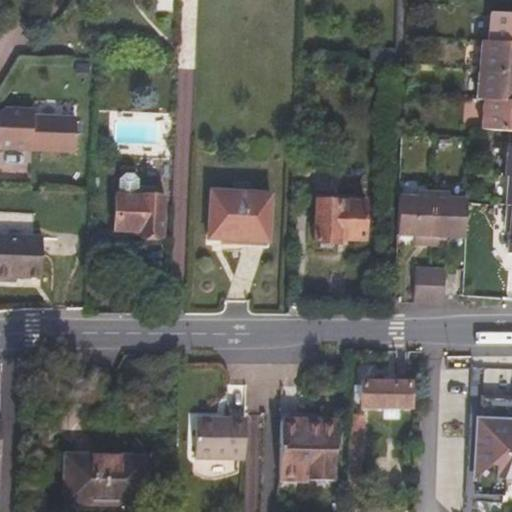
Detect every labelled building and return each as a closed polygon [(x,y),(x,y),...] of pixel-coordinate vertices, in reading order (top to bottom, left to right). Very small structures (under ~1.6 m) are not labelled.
[(511,17),(470,14),(468,41),(511,45),(511,17)] [(468,41),(461,40),(460,69),(511,73),(511,62),(511,45),(468,41)] [(388,60),(388,47),(363,46),(363,58),(388,60)] [(511,73),(460,69),(459,96),(472,98),(508,102),(507,90),(511,90),(511,73)] [(511,102),(508,102),(472,98),(469,127),(511,130),(511,102)] [(0,146),(67,147),(67,115),(24,113),(24,107),(0,106),(0,146)] [(511,144),(495,144),(494,173),(496,173),(511,174),(511,144)] [(302,155),(286,155),(285,170),(301,171),(302,155)] [(113,171),(112,190),(130,190),(130,172),(126,166),(115,166),(113,171)] [(511,174),(496,173),(494,203),(498,204),(511,204),(511,174)] [(408,190),(391,188),(390,226),(407,226),(407,233),(421,234),(423,183),(409,183),(408,190)] [(438,184),(423,183),(421,234),(437,235),(437,227),(454,228),(456,199),(456,190),(439,190),(438,184)] [(130,190),(112,190),(112,223),(135,222),(135,227),(158,228),(157,190),(130,190)] [(266,191),(205,190),(205,231),(232,232),(231,228),(266,228),(266,191)] [(360,234),(360,190),(312,190),(311,235),(316,235),(317,241),(326,241),(326,239),(342,239),(341,233),(360,234)] [(511,204),(498,204),(495,231),(500,231),(499,250),(511,251),(511,204)] [(231,228),(232,232),(232,237),(266,238),(266,228),(231,228)] [(39,233),(0,232),(0,276),(14,277),(14,273),(37,274),(39,233)] [(435,285),(436,257),(420,256),(407,256),(406,284),(419,285),(435,285)] [(364,409),(407,410),(407,385),(364,384),(364,409)] [(511,390),(481,389),(477,494),(505,496),(506,477),(511,477),(511,390)] [(189,450),(241,453),(241,410),(191,410),(189,450)] [(276,412),(274,472),(302,474),(302,470),(330,471),(330,413),(276,412)] [(345,419),(344,508),(360,509),(362,419),(345,419)] [(60,452),(58,491),(138,494),(139,454),(60,452)] [(58,491),(58,507),(138,510),(138,494),(58,491)]
